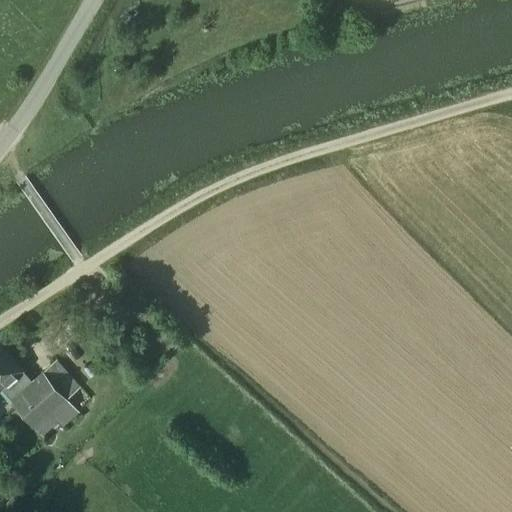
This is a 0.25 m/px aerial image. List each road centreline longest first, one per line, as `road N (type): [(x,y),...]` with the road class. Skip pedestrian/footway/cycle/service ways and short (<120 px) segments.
road 1 (track): [(83,269),(244,177),(511,93)]
road 2 (tertiary): [(0,152),(94,0)]
